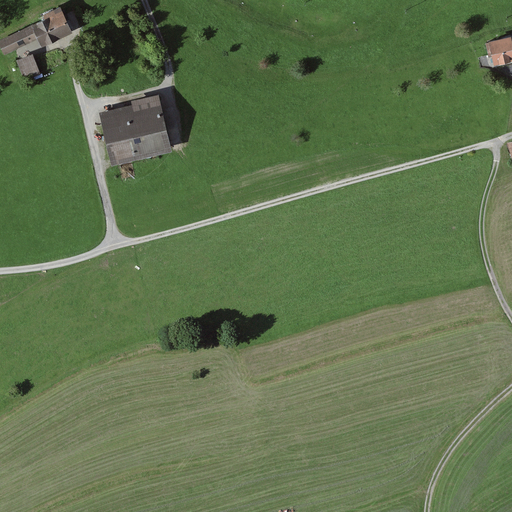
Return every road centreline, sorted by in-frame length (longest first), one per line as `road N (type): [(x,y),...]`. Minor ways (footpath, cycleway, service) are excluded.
road 1 (track): [(496,141),(65,262),(0,271)]
road 2 (track): [(68,46),(116,245)]
road 3 (track): [(511,317),(488,266),(481,221),(496,141)]
road 4 (track): [(84,103),(167,78),(144,0)]
road 5 (track): [(427,511),(440,466),(511,387)]
